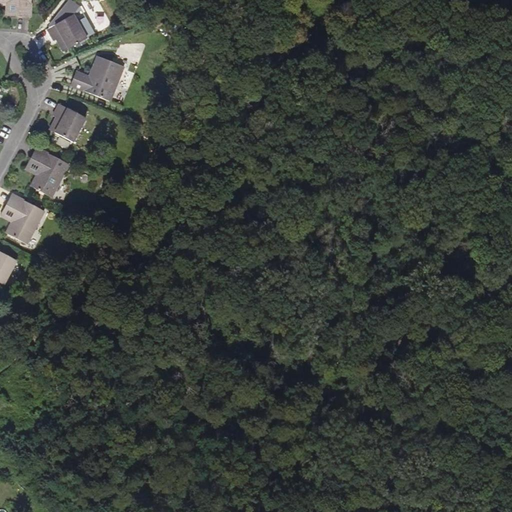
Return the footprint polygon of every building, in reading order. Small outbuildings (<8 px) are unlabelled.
[(30,18),(31,0),(0,0),(0,3),(6,4),(17,4),(16,17),(30,18)] [(17,4),(6,4),(5,16),(16,17),(17,4)] [(86,39),(72,15),(46,30),(53,42),(56,40),(61,37),(68,50),(86,39)] [(61,37),(56,40),(63,52),(68,50),(61,37)] [(102,59),(97,57),(89,77),(94,79),(102,59)] [(110,102),(123,67),(102,59),(94,79),(89,77),(75,72),(70,87),(110,102)] [(72,143),(85,118),(59,104),(52,116),(55,118),(61,121),(54,133),(72,143)] [(61,121),(55,118),(49,131),(54,133),(61,121)] [(51,198),(69,165),(36,147),(29,160),(41,166),(36,176),(30,187),(51,198)] [(41,166),(29,160),(24,170),(36,176),(41,166)] [(26,245),(44,211),(11,194),(5,207),(16,213),(11,222),(5,233),(26,245)] [(0,216),(11,222),(16,213),(5,207),(0,215),(0,216)] [(0,283),(3,285),(16,261),(0,252),(0,283)]
